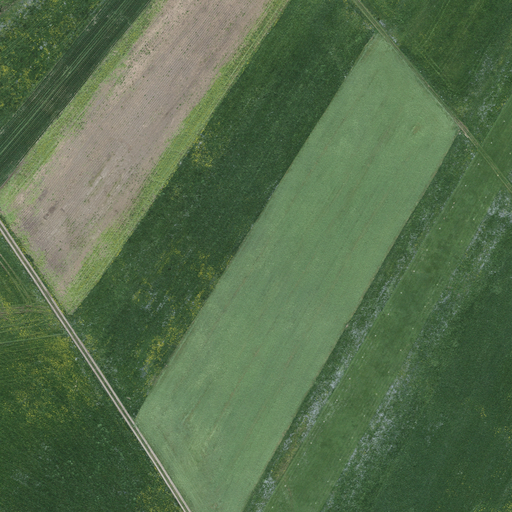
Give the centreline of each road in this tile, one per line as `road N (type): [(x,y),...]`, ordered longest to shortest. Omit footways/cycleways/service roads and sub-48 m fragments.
road 1 (track): [(187,511),(0,224)]
road 2 (track): [(356,0),(511,191)]
